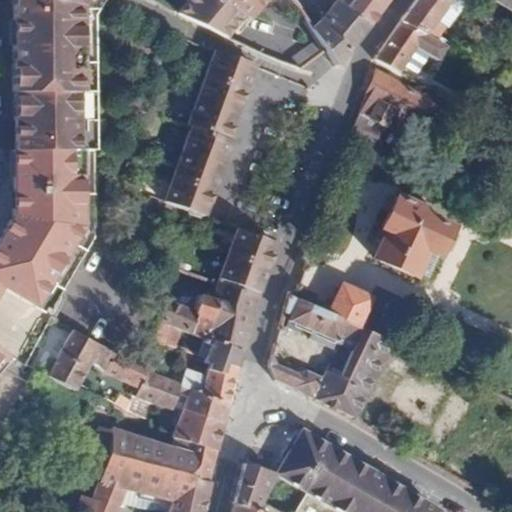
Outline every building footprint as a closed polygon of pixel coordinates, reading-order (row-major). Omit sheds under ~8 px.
[(11,15),(13,149),(14,195),(20,196),(20,210),(14,210),(14,217),(0,241),(0,287),(5,290),(0,297),(0,430),(10,414),(36,367),(26,361),(50,317),(46,314),(49,310),(53,312),(95,238),(94,147),(80,148),(80,73),(68,72),(68,49),(81,48),(81,11),(72,5),(74,0),(13,0),(13,15),(11,15)] [(74,0),(72,5),(81,11),(89,0),(74,0)] [(210,0),(189,22),(226,41),(264,0),(275,0),(300,45),(310,40),(307,34),(288,0),(210,0)] [(324,0),(331,6),(307,34),(310,40),(312,41),(332,67),(345,54),(367,26),(343,2),(340,0),(324,0)] [(343,0),(343,2),(367,26),(385,0),(343,0)] [(414,0),(398,22),(431,39),(441,25),(434,20),(448,0),(455,0),(462,5),(464,0),(414,0)] [(455,0),(448,0),(434,20),(441,25),(431,39),(436,42),(462,5),(455,0)] [(511,0),(488,0),(511,13),(511,0)] [(398,22),(368,58),(396,72),(401,65),(414,74),(426,56),(436,61),(444,47),(436,42),(431,39),(398,22)] [(208,48),(200,73),(242,87),(250,63),(208,48)] [(373,72),(356,114),(368,120),(368,121),(381,129),(391,110),(414,123),(427,100),(373,72)] [(200,73),(192,98),(233,112),(242,87),(200,73)] [(192,98),(184,123),(189,125),(225,138),(233,112),(192,98)] [(189,125),(180,150),(220,164),(229,139),(225,138),(189,125)] [(180,150),(171,175),(211,189),(220,164),(180,150)] [(171,175),(162,201),(203,214),(204,209),(211,189),(171,175)] [(396,198),(380,231),(384,233),(372,260),(412,278),(425,251),(436,256),(449,230),(419,216),(422,210),(396,198)] [(234,226),(225,252),(267,266),(276,241),(234,226)] [(425,251),(412,278),(424,283),(436,256),(425,251)] [(267,266),(225,252),(215,280),(218,281),(258,291),(267,266)] [(197,295),(192,312),(165,303),(159,320),(182,330),(203,339),(240,354),(258,291),(218,281),(212,300),(197,295)] [(344,287),(333,309),(325,306),(322,312),(365,332),(367,326),(362,323),(372,300),(344,287)] [(274,381),(355,419),(390,344),(365,332),(322,312),(287,297),(283,311),(290,314),(288,321),(313,333),(311,338),(331,346),(339,330),(350,335),(349,339),(355,343),(339,378),(325,372),(321,377),(306,370),(296,373),(275,364),(270,357),(268,366),(274,381)] [(159,320),(151,341),(175,348),(182,330),(159,320)] [(56,330),(68,337),(72,330),(60,323),(56,330)] [(68,337),(48,375),(76,389),(90,361),(101,371),(109,353),(72,330),(68,337)] [(197,356),(203,358),(202,363),(208,365),(221,370),(223,365),(236,369),(240,354),(203,339),(197,356)] [(109,353),(101,371),(136,387),(133,396),(137,398),(151,402),(155,404),(165,380),(141,369),(109,353)] [(183,370),(177,385),(226,405),(236,369),(223,365),(221,370),(208,365),(204,378),(183,370)] [(155,404),(178,412),(220,425),(226,405),(177,385),(165,380),(155,404)] [(137,398),(132,413),(145,420),(151,402),(137,398)] [(172,435),(213,450),(220,425),(178,412),(172,429),(163,427),(162,432),(172,435)] [(97,425),(89,449),(105,453),(106,449),(206,481),(213,456),(170,441),(168,446),(109,427),(108,429),(97,425)] [(56,433),(54,439),(66,442),(68,436),(56,433)] [(170,441),(213,456),(215,450),(213,450),(172,435),(170,441)] [(297,437),(274,474),(274,475),(308,494),(297,511),(438,511),(439,511),(311,438),(297,437)] [(105,453),(83,511),(108,511),(113,500),(154,506),(157,497),(168,500),(164,511),(202,511),(204,505),(208,482),(206,481),(106,449),(105,453)] [(242,465),(233,501),(255,511),(261,500),(274,475),(274,474),(242,465)] [(233,501),(230,511),(256,511),(255,511),(233,501)]
